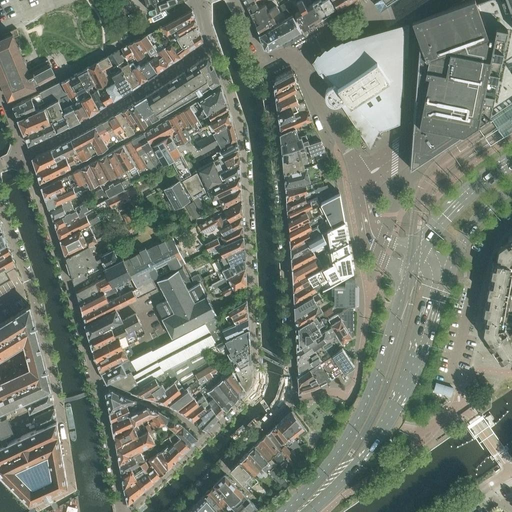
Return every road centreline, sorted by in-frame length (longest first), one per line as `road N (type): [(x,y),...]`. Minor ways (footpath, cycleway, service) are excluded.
road 1 (residential): [(212,44),(241,129),(259,375),(128,511)]
road 2 (residential): [(174,511),(281,410),(290,387),(263,64)]
road 3 (residential): [(121,511),(98,390),(22,155)]
road 4 (secondary): [(308,511),(375,440),(447,271)]
road 5 (secondary): [(410,272),(358,418),(323,471),(282,511)]
road 6 (residential): [(212,44),(22,155)]
road 7 (residential): [(12,102),(197,0)]
road 8 (residential): [(367,218),(358,171),(299,67),(281,59),(263,64)]
road 9 (secondary): [(511,160),(446,217),(422,252)]
